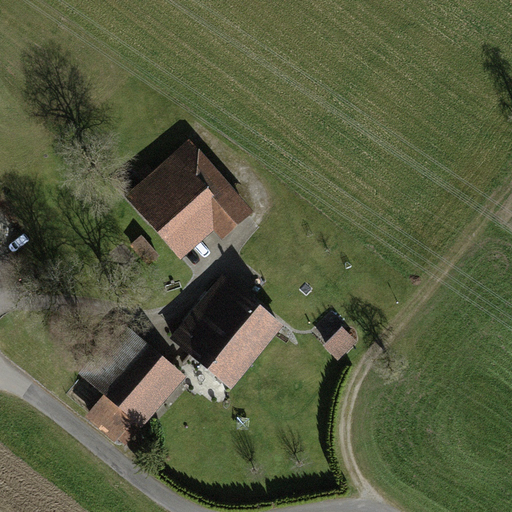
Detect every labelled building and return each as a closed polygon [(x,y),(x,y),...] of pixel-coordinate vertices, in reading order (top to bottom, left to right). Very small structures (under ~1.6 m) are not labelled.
[(176,156),(128,198),(148,222),(150,221),(171,245),(206,215),(223,235),(247,213),(208,168),(196,179),(176,156)] [(158,256),(142,237),(132,246),(149,265),(158,256)] [(196,314),(251,359),(279,325),(224,280),(196,314)] [(251,359),(196,314),(174,340),(229,385),(251,359)] [(341,347),(349,338),(342,331),(333,340),(341,347)] [(124,332),(85,379),(107,395),(91,413),(118,438),(176,371),(148,347),(145,351),(124,332)]
